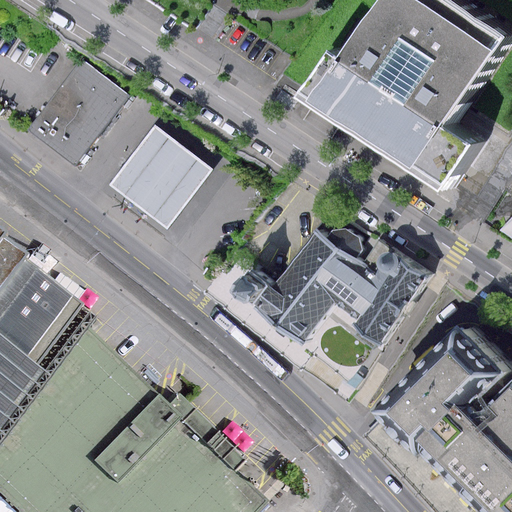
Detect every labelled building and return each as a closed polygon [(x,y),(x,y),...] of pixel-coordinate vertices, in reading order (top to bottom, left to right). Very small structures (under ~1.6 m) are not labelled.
[(349,63),(326,96),(470,197),(495,161),(465,140),(511,73),(511,43),(450,0),(407,0),(358,70),(349,63)] [(309,89),(318,95),(352,50),(343,43),(309,89)] [(136,96),(86,60),(34,132),(84,168),(136,96)] [(115,182),(173,227),(221,165),(163,120),(115,182)] [(388,271),(329,226),(274,300),(324,336),(353,301),(396,331),(435,273),(400,251),(388,271)] [(0,434),(35,366),(31,364),(71,288),(0,251),(0,434)] [(511,511),(511,343),(484,315),(387,414),(472,511),(511,511)] [(214,433),(217,431),(182,392),(169,403),(162,395),(92,458),(114,482),(184,418),(214,451),(223,444),(214,433)] [(13,511),(0,498),(0,511),(13,511)]
